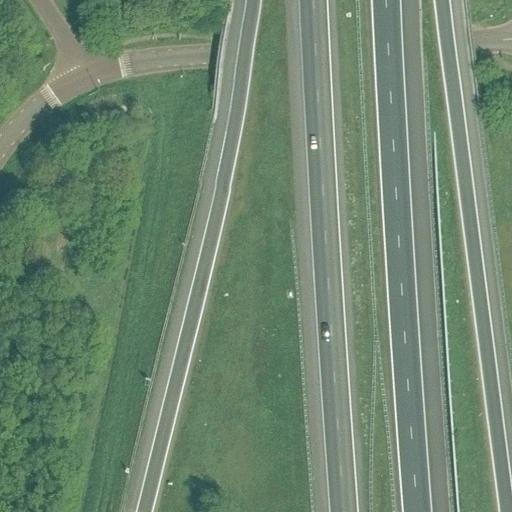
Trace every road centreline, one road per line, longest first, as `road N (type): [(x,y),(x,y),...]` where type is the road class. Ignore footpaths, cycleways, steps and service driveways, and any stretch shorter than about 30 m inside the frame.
road 1 (motorway): [(252,0),(235,123),(144,511)]
road 2 (motorway): [(505,511),(440,0)]
road 3 (motorway): [(311,0),(342,511)]
road 4 (motorway): [(418,511),(388,0)]
road 5 (tertiary): [(85,76),(211,55),(511,40)]
